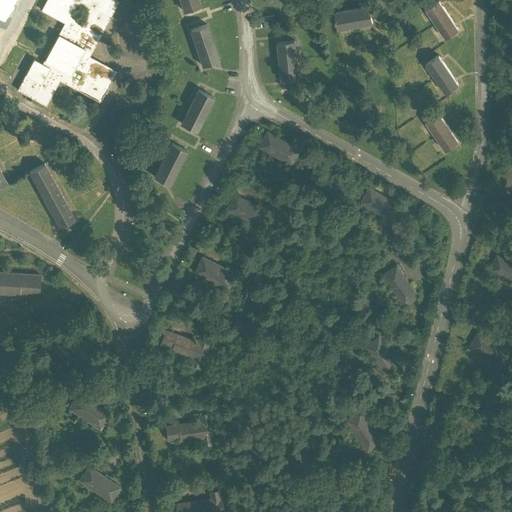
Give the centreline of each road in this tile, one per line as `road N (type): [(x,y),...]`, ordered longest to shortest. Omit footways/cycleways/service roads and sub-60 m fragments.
road 1 (residential): [(395,511),(461,222)]
road 2 (residential): [(255,96),(141,328)]
road 3 (residential): [(96,284),(117,247),(117,183),(73,133),(0,92)]
road 4 (residential): [(461,222),(255,96)]
road 5 (residential): [(461,222),(492,135),(488,0)]
road 6 (residential): [(141,328),(136,357),(159,511)]
